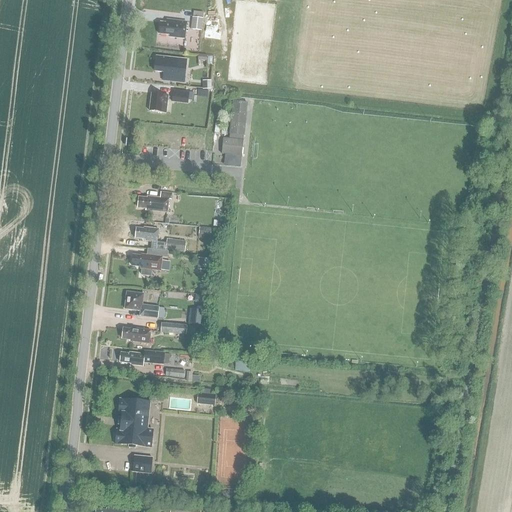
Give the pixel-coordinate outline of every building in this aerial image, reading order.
[(203,19),(192,18),(190,30),(201,31),(203,19)] [(186,23),(167,21),(166,24),(160,23),(159,35),(170,36),(169,38),(184,39),(186,23)] [(167,82),(184,84),(187,60),(155,56),(153,72),(168,74),(167,82)] [(211,89),(211,81),(202,81),(203,90),(211,89)] [(188,100),(189,93),(173,91),(172,98),(188,100)] [(149,112),(166,114),(168,96),(151,94),(149,112)] [(244,136),(247,103),(233,101),(229,134),(244,136)] [(241,155),(244,136),(229,134),(229,139),(222,138),(221,153),(241,155)] [(180,209),(182,197),(168,196),(168,201),(147,198),(146,200),(138,199),(137,209),(148,210),(148,212),(167,214),(168,208),(180,209)] [(159,230),(143,229),(143,230),(136,229),(135,239),(145,240),(144,242),(157,243),(159,230)] [(165,250),(184,252),(186,242),(166,239),(165,250)] [(152,271),(160,272),(162,258),(167,259),(168,252),(152,250),(152,257),(141,255),(141,258),(133,257),(132,266),(142,267),(141,276),(151,277),(152,271)] [(197,270),(206,271),(207,259),(199,258),(197,270)] [(164,318),(165,309),(141,306),(143,296),(127,294),(125,309),(140,311),(139,317),(157,320),(158,317),(164,318)] [(194,303),(206,303),(206,296),(195,295),(194,303)] [(203,311),(190,310),(188,325),(202,327),(203,311)] [(160,333),(186,336),(187,326),(161,324),(160,333)] [(132,342),(149,345),(151,331),(131,329),(131,331),(123,330),(121,339),(132,341),(132,342)] [(143,367),(143,363),(162,365),(163,355),(144,353),(144,355),(129,354),(129,355),(121,354),(120,363),(130,365),(130,366),(143,367)] [(211,358),(192,356),(192,363),(211,365),(211,358)] [(235,362),(235,371),(250,372),(250,362),(235,362)] [(187,372),(186,382),(200,383),(200,377),(192,376),(193,373),(187,372)] [(197,405),(214,406),(215,396),(209,395),(199,394),(198,394),(197,405)] [(149,403),(119,400),(118,414),(121,415),(121,419),(119,419),(118,426),(120,426),(120,431),(116,430),(115,445),(129,446),(129,449),(135,449),(135,447),(151,448),(153,431),(147,430),(149,403)] [(133,473),(150,474),(152,459),(134,457),(133,473)]
